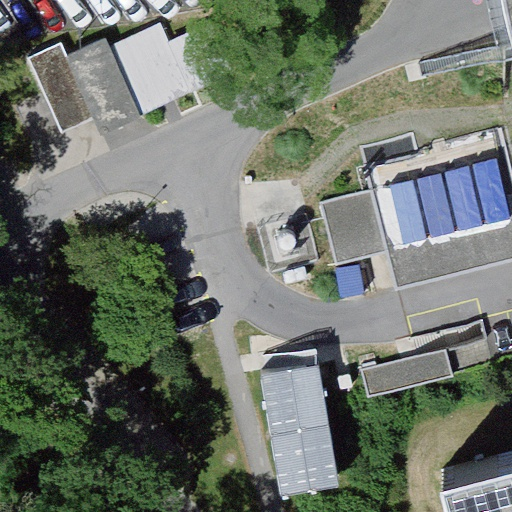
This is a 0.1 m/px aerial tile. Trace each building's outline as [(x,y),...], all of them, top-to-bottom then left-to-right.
[(511,412),(424,434),(439,511),(511,511),(511,0),(496,0),(510,51),(511,56),(511,412)] [(87,31),(39,54),(68,113),(79,135),(127,112),(87,31)] [(68,113),(39,54),(10,68),(38,127),(68,113)] [(348,194),(305,202),(318,264),(362,255),(369,291),(508,263),(483,141),(343,169),(348,194)] [(300,352),(242,361),(260,476),(317,467),(300,352)]
